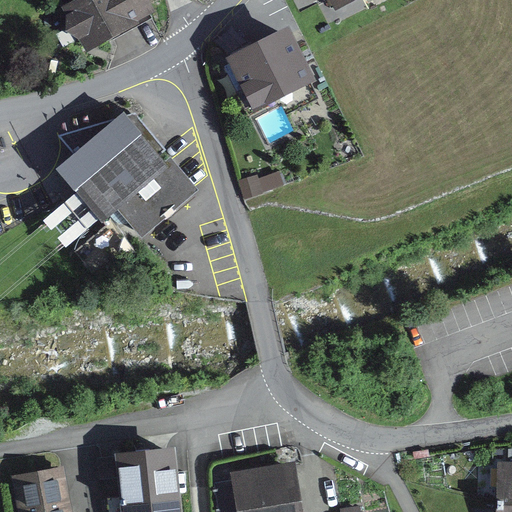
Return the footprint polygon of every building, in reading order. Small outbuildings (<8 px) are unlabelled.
[(69,0),(58,6),(79,46),(142,14),(134,0),(69,0)] [(326,0),(332,10),(350,0),(326,0)] [(273,28),(217,57),(247,113),(302,84),(273,28)] [(71,152),(50,169),(93,221),(108,209),(130,236),(181,195),(116,115),(71,152)] [(110,458),(117,511),(178,511),(169,450),(110,458)] [(6,474),(12,511),(66,511),(59,465),(6,474)] [(234,474),(239,511),(300,511),(293,465),(234,474)] [(511,506),(511,468),(503,468),(502,507),(511,506)]
